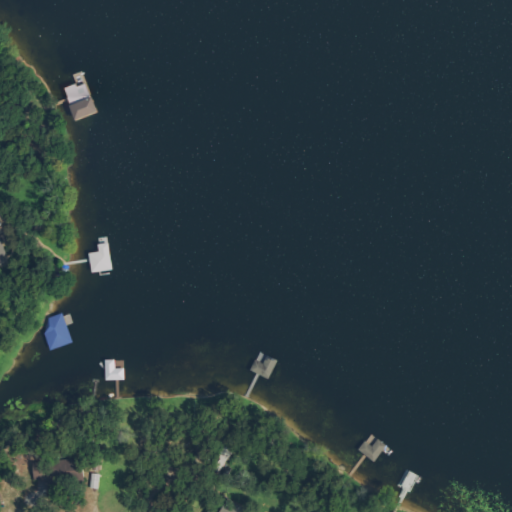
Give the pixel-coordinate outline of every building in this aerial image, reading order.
[(91,82),(70,88),(79,119),(104,113),(99,96),(95,97),(91,82)] [(0,261),(10,259),(4,237),(0,238),(0,261)] [(113,242),(104,243),(105,251),(93,253),(96,273),(117,270),(113,242)] [(53,350),(76,343),(67,312),(51,318),(54,329),(47,331),(53,350)] [(109,381),(129,380),(128,368),(119,368),(119,359),(108,360),(109,381)] [(368,441),(362,450),(379,462),(390,445),(381,438),(376,446),(368,441)]
